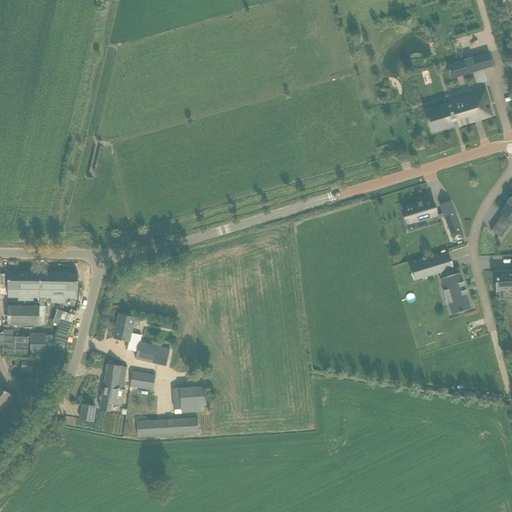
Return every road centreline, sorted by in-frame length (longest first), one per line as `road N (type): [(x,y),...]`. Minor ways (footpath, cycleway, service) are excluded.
road 1 (unclassified): [(103,253),(222,230),(510,142)]
road 2 (unclassified): [(0,470),(40,424),(75,360),(103,253)]
road 3 (residential): [(511,169),(472,237),(492,332)]
